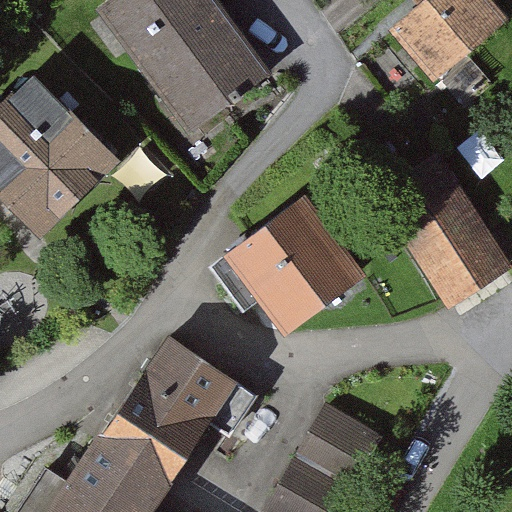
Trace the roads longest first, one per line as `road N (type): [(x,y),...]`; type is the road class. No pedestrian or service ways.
road 1 (residential): [(182,298),(250,175),(332,97),(339,65),(291,0)]
road 2 (residential): [(182,298),(294,368),(511,349)]
road 3 (residential): [(0,449),(53,428),(124,382),(182,298)]
